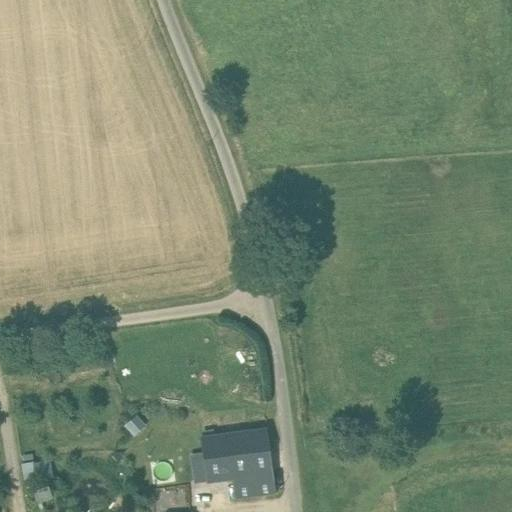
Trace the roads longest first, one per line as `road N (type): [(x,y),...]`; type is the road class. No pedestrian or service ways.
road 1 (unclassified): [(267,301),(232,162),(168,0)]
road 2 (unclassified): [(267,301),(0,337)]
road 3 (unclassified): [(297,511),(267,301)]
